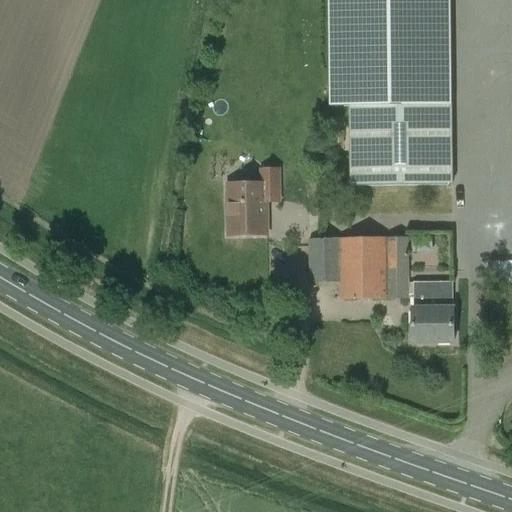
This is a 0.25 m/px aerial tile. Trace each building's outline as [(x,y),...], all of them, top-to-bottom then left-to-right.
[(282,0),(282,32),(304,33),(304,0),(284,0),(282,0)] [(351,185),(449,185),(449,0),(330,0),(330,107),(351,107),(351,185)] [(268,236),(267,204),(282,203),(281,170),(264,170),(264,185),(228,186),(229,236),(268,236)] [(310,284),(339,283),(339,301),(410,299),(410,238),(310,240),(310,284)] [(457,266),(414,265),(414,280),(457,280),(457,266)] [(414,343),(454,343),(454,283),(414,283),(415,308),(413,308),(414,343)]
